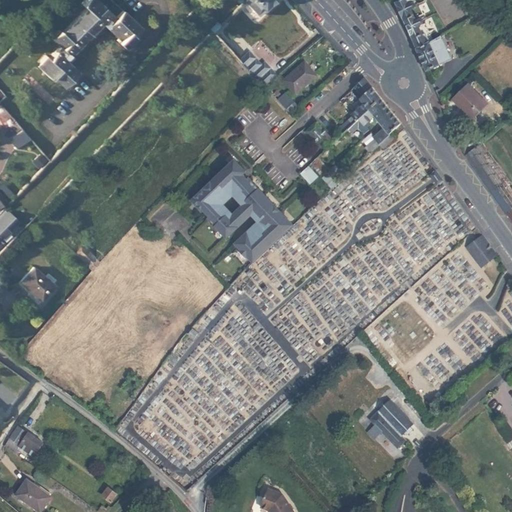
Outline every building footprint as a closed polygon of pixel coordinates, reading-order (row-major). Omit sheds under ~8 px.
[(82,0),(80,3),(84,7),(61,32),(59,29),(51,38),(59,46),(48,58),(45,54),(35,65),(49,78),(51,76),(62,87),(77,72),(65,60),(101,23),(116,38),(115,39),(123,47),(134,35),(132,33),(140,25),(114,0),(82,0)] [(200,7),(208,15),(212,11),(199,0),(196,4),(200,7)] [(254,13),(268,0),(242,0),(242,1),(254,13)] [(417,2),(415,0),(400,0),(396,2),(404,21),(415,16),(412,8),(416,6),(417,4),(417,3),(415,2),(417,2)] [(192,8),(191,10),(195,14),(200,7),(196,4),(195,5),(192,8)] [(208,15),(219,25),(223,21),(212,11),(208,15)] [(415,16),(404,21),(417,49),(431,42),(427,34),(424,35),(420,26),(423,24),(424,21),(424,20),(421,18),(417,20),(415,16)] [(337,55),(340,52),(324,33),(316,40),(330,56),(334,52),(337,55)] [(447,51),(440,36),(431,42),(417,49),(427,70),(440,64),(451,59),(451,58),(447,51)] [(239,60),(264,86),(276,75),(264,62),(261,64),(249,51),(239,60)] [(315,75),(304,61),(283,79),(295,93),(315,75)] [(359,98),(371,86),(363,77),(350,89),(358,98),(359,98)] [(488,105),(470,85),(455,98),(464,109),(462,111),(466,115),(468,113),(473,119),(488,105)] [(352,124),(380,97),(371,86),(359,98),(362,102),(351,113),(352,115),(339,128),(342,133),(347,129),(352,124)] [(277,100),(286,109),(293,102),(285,93),(277,100)] [(370,151),(376,145),(378,143),(379,144),(380,143),(389,134),(389,133),(401,122),(380,97),(352,124),(347,129),(348,130),(356,124),(358,126),(360,125),(362,127),(363,126),(365,128),(369,125),(366,123),(373,117),(383,127),(373,138),(375,139),(373,142),(367,148),(370,151)] [(293,102),(286,109),(291,115),(298,108),(293,102)] [(305,132),(323,151),(334,141),(329,137),(316,123),(305,132)] [(393,138),(389,134),(380,143),(383,147),(393,138)] [(473,135),(461,146),(464,155),(480,143),(473,135)] [(511,221),(511,183),(482,142),(480,143),(464,155),(511,221)] [(325,168),(316,158),(313,161),(309,164),(319,175),(325,168)] [(234,160),(190,201),(202,213),(209,206),(211,208),(207,212),(210,215),(207,219),(226,239),(252,215),(243,205),(232,216),(222,205),(233,195),(227,188),(233,183),(243,173),(245,171),(234,160)] [(306,167),(300,173),(303,176),(309,183),(310,182),(315,177),(306,167)] [(437,184),(442,180),(439,176),(435,170),(430,174),(434,179),(437,184)] [(321,178),(331,188),(336,183),(327,172),(321,178)] [(243,173),(233,183),(237,188),(248,178),(243,173)] [(237,189),(235,191),(261,220),(259,222),(234,245),(247,258),(251,254),(256,260),(293,225),(248,178),(237,188),(237,189)] [(310,182),(309,183),(321,198),(322,196),(310,182)] [(252,215),(259,222),(261,220),(235,191),(237,189),(237,188),(233,183),(227,188),(233,195),(243,205),(252,215)] [(209,206),(202,213),(207,219),(210,215),(207,212),(211,208),(209,206)] [(496,255),(481,234),(468,243),(483,265),(496,255)] [(77,254),(93,270),(98,264),(83,249),(77,254)] [(247,258),(252,263),(256,260),(251,254),(247,258)] [(53,284),(32,267),(19,281),(40,299),(53,284)] [(413,424),(390,400),(370,419),(375,424),(367,431),(375,439),(382,432),(398,448),(406,440),(401,435),(405,432),(410,427),(413,424)] [(90,412),(110,428),(117,419),(97,403),(90,412)] [(18,426),(4,447),(17,456),(19,453),(17,451),(20,446),(34,456),(44,443),(29,433),(18,426)] [(407,435),(413,429),(410,427),(405,432),(407,435)] [(19,453),(17,456),(28,463),(30,461),(19,453)] [(192,486),(197,491),(212,477),(208,472),(192,486)] [(17,496),(39,511),(42,511),(52,498),(28,481),(17,496)] [(103,493),(111,500),(118,492),(110,485),(103,493)] [(294,511),(282,494),(268,488),(260,507),(269,511),(294,511)]
